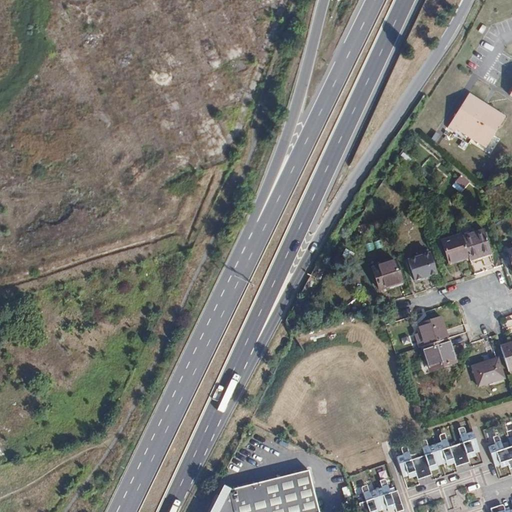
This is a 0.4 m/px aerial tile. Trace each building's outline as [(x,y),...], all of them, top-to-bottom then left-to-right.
[(468,96),(466,99),(485,112),(488,108),(468,96)] [(485,112),(466,99),(445,129),(452,134),(454,131),(470,141),(472,137),(487,146),(505,118),(488,108),(485,112)] [(472,137),(470,141),(484,150),(487,146),(472,137)] [(471,186),(461,178),(457,183),(459,185),(466,191),(471,186)] [(466,191),(459,185),(454,190),(461,196),(466,191)] [(462,237),(469,259),(470,262),(491,254),(484,231),(462,237)] [(462,237),(462,236),(442,243),(449,265),(469,259),(462,237)] [(435,276),(428,255),(407,262),(414,282),(435,276)] [(401,284),(394,262),(372,269),(379,291),(401,284)] [(425,346),(446,338),(439,317),(417,324),(425,346)] [(425,346),(421,347),(429,370),(454,362),(446,338),(425,346)] [(511,342),(499,347),(507,371),(511,369),(511,342)] [(501,378),(495,359),(471,366),(478,385),(501,378)] [(456,449),(463,469),(471,467),(470,463),(478,460),(477,457),(480,456),(473,437),(468,439),(467,437),(460,439),(462,447),(456,449)] [(455,468),(456,472),(463,469),(456,449),(450,451),(447,443),(441,446),(441,448),(430,451),(437,471),(447,467),(448,470),(455,468)] [(495,448),(489,450),(496,471),(501,469),(502,471),(508,469),(509,472),(511,471),(511,456),(509,449),(503,452),(500,443),(494,446),(495,448)] [(433,477),(439,475),(437,471),(430,451),(424,452),(426,459),(421,461),(428,483),(435,481),(433,477)] [(428,483),(421,461),(414,463),(412,456),(407,457),(408,459),(401,461),(408,481),(412,480),(413,483),(420,481),(421,485),(428,483)] [(315,511),(305,472),(227,493),(216,511),(315,511)] [(392,487),(388,479),(381,481),(381,483),(368,487),(367,486),(362,488),(365,496),(359,499),(363,511),(373,511),(378,510),(377,508),(388,504),(389,507),(395,504),(398,508),(404,506),(396,485),(392,487)]
